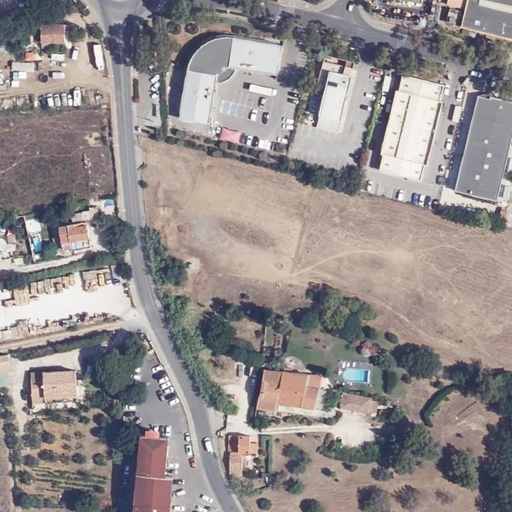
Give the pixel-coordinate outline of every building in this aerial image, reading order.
[(511,38),(511,0),(468,0),(462,26),(511,38)] [(38,24),(37,16),(33,17),(22,19),(22,27),(25,27),(31,27),(32,42),(39,42),(63,41),(62,34),(60,34),(60,25),(38,24)] [(16,29),(13,22),(0,26),(0,30),(1,30),(2,34),(16,29)] [(204,120),(211,76),(214,76),(217,75),(220,74),(222,73),(224,71),(225,69),(227,67),(228,64),(273,72),(277,42),(229,34),(228,38),(223,37),(218,37),(212,39),(207,40),(203,43),(198,46),(195,50),(192,53),(190,57),(188,60),(187,63),(187,67),(182,67),(174,116),(204,120)] [(318,58),(348,66),(349,59),(319,52),(318,58)] [(314,113),(336,118),(347,73),(348,66),(318,58),(311,86),(319,88),(314,113)] [(12,70),(34,71),(34,62),(12,61),(12,70)] [(439,82),(397,72),(374,167),(415,177),(439,82)] [(491,200),(511,118),(511,101),(487,95),(486,97),(474,94),(450,189),(491,200)] [(333,129),(336,118),(314,113),(311,125),(333,129)] [(239,142),(242,131),(223,127),(220,138),(239,142)] [(507,202),(510,189),(503,188),(500,200),(507,202)] [(106,212),(103,204),(89,207),(91,216),(106,212)] [(98,242),(95,222),(66,224),(68,244),(79,243),(79,246),(98,242)] [(9,354),(0,356),(0,374),(12,372),(9,354)] [(63,368),(31,368),(31,398),(44,398),(44,399),(45,399),(45,394),(76,394),(76,383),(79,383),(79,376),(76,376),(76,368),(63,368)] [(311,388),(313,377),(290,373),(291,370),(282,368),(282,372),(262,369),(256,406),(276,409),(276,405),(316,410),(318,390),(311,388)] [(320,378),(313,377),(311,388),(318,390),(320,378)] [(328,392),(318,390),(316,410),(324,411),(328,392)] [(344,395),(341,410),(361,414),(363,399),(344,395)] [(363,399),(361,414),(371,415),(373,402),(373,400),(363,399)] [(379,404),(373,402),(371,415),(377,416),(379,404)] [(137,445),(166,451),(167,434),(138,431),(137,445)] [(228,437),(226,474),(231,474),(238,474),(240,453),(256,453),(256,446),(248,445),(248,438),(228,437)] [(165,471),(166,451),(137,445),(131,511),(169,511),(173,473),(165,471)]
